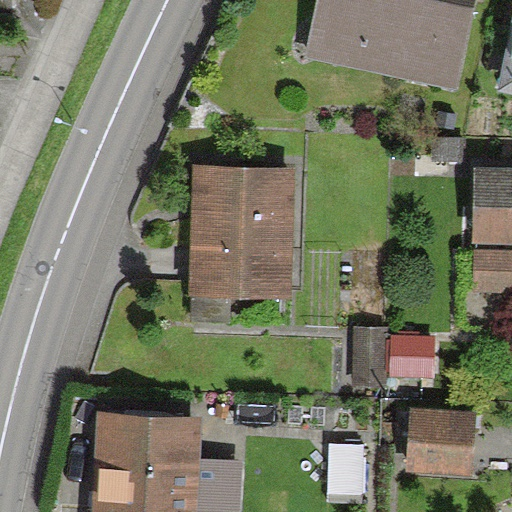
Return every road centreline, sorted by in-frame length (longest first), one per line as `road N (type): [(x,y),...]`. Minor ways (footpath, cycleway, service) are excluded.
road 1 (tertiary): [(0,459),(23,342),(108,111),(162,0)]
road 2 (unclassified): [(78,0),(0,183)]
